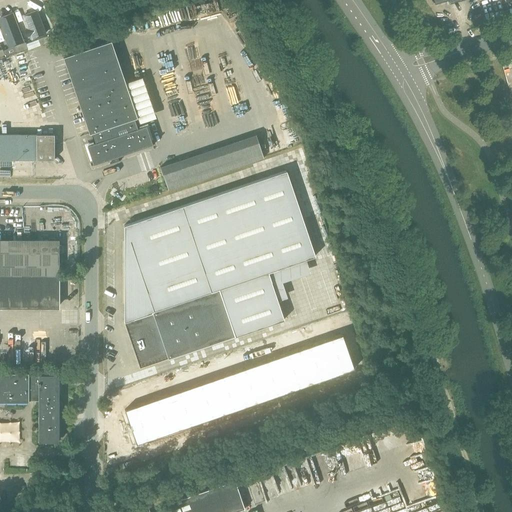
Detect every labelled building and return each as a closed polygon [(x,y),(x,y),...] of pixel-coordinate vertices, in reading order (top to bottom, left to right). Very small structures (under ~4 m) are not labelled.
[(36,11),(23,16),(31,39),(45,34),(36,11)] [(12,12),(0,16),(0,27),(8,47),(23,42),(12,12)] [(38,40),(26,45),(27,49),(28,50),(40,46),(50,42),(48,36),(38,40)] [(111,41),(63,57),(89,134),(92,133),(95,143),(86,146),(92,163),(90,164),(91,165),(110,159),(111,163),(110,164),(120,161),(120,160),(118,161),(117,157),(154,144),(154,143),(152,143),(146,125),(137,128),(134,119),(137,118),(111,41)] [(25,43),(15,47),(17,52),(27,49),(26,45),(25,43)] [(54,135),(36,135),(0,134),(0,160),(54,160),(54,135)] [(263,158),(256,135),(160,167),(168,190),(263,158)] [(126,324),(129,336),(140,368),(168,358),(168,359),(235,336),(284,320),(268,272),(315,256),(286,171),(123,226),(124,322),(125,322),(126,324)] [(0,245),(0,276),(58,277),(58,246),(0,245)] [(0,305),(58,306),(58,277),(0,276),(0,305)] [(342,335),(331,339),(337,356),(348,352),(342,335)] [(331,339),(320,343),(326,360),(337,356),(331,339)] [(320,343),(309,346),(315,363),(326,360),(320,343)] [(309,346),(298,350),(304,367),(315,363),(309,346)] [(298,350),(287,354),(293,371),(304,367),(298,350)] [(348,352),(337,356),(343,373),(353,369),(348,352)] [(287,354),(276,357),(282,375),(293,371),(287,354)] [(337,356),(326,360),(332,377),(343,373),(337,356)] [(276,357),(266,361),(271,378),(282,375),(276,357)] [(326,360),(315,363),(321,380),(332,377),(326,360)] [(266,361),(255,365),(261,382),(271,378),(266,361)] [(315,363),(304,367),(310,384),(321,380),(315,363)] [(255,365),(244,369),(250,386),(261,382),(255,365)] [(304,367),(293,371),(299,388),(310,384),(304,367)] [(244,369),(233,372),(239,390),(250,386),(244,369)] [(293,371),(282,375),(288,392),(299,388),(293,371)] [(233,372),(222,376),(228,393),(239,390),(233,372)] [(27,374),(0,374),(0,402),(28,403),(28,401),(39,401),(39,441),(57,441),(57,376),(27,376),(27,374)] [(282,375),(271,378),(277,395),(288,392),(282,375)] [(222,376),(211,380),(217,397),(228,393),(222,376)] [(271,378),(261,382),(266,399),(277,395),(271,378)] [(211,380),(200,384),(206,401),(217,397),(211,380)] [(261,382),(250,386),(256,403),(266,399),(261,382)] [(200,384),(189,387),(195,404),(206,401),(200,384)] [(250,386),(239,390),(245,407),(256,403),(250,386)] [(189,387),(179,391),(184,408),(195,404),(189,387)] [(239,390),(228,393),(234,410),(245,407),(239,390)] [(179,391),(168,395),(174,412),(184,408),(179,391)] [(228,393),(217,397),(223,414),(234,410),(228,393)] [(168,395),(157,399),(163,416),(174,412),(168,395)] [(217,397),(206,401),(212,418),(223,414),(217,397)] [(157,399),(146,402),(152,419),(163,416),(157,399)] [(206,401),(195,404),(201,422),(212,418),(206,401)] [(146,402),(135,406),(141,423),(152,419),(146,402)] [(195,404),(184,408),(190,425),(201,422),(195,404)] [(135,406),(124,410),(130,427),(141,423),(135,406)] [(184,408),(174,412),(179,429),(190,425),(184,408)] [(417,411),(411,412),(414,423),(420,421),(417,411)] [(174,412),(163,416),(169,433),(179,429),(174,412)] [(163,416),(152,419),(158,437),(169,433),(163,416)] [(152,419),(141,423),(147,440),(158,437),(152,419)] [(141,423),(130,427),(136,444),(147,440),(141,423)] [(168,503),(170,509),(161,511),(149,511),(148,508),(137,511),(237,511),(243,510),(233,481),(168,503)]
